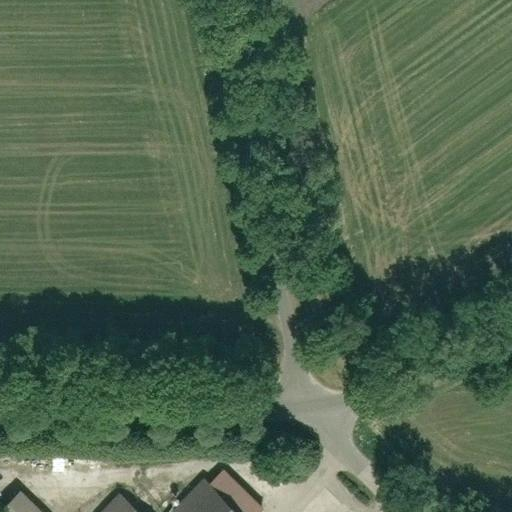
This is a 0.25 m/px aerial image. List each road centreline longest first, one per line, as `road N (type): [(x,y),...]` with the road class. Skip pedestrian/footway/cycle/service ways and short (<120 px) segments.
road 1 (unclassified): [(314,406),(294,353),(229,0)]
road 2 (unclassified): [(0,400),(314,406)]
road 3 (unclassified): [(314,406),(511,346)]
road 4 (unclassified): [(404,511),(314,406)]
